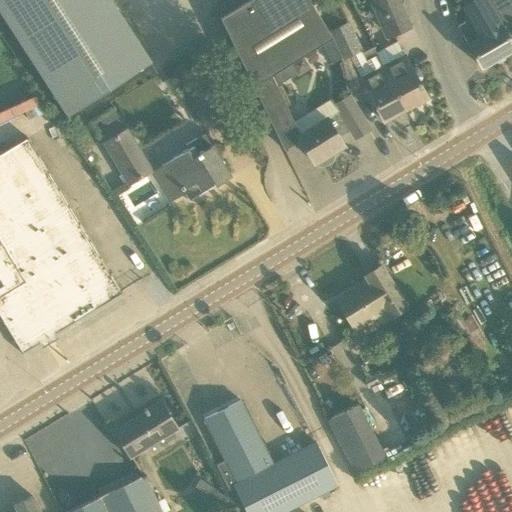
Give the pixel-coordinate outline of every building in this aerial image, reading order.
[(0,0),(0,11),(67,115),(151,61),(111,0),(0,0)] [(318,14),(309,0),(247,0),(220,17),(284,149),(300,139),(314,162),(316,161),(318,164),(324,165),(332,161),(334,155),(332,151),(343,145),(338,137),(351,129),(355,137),(369,129),(349,97),(335,105),(337,108),(298,132),(276,85),(296,73),(298,75),(311,67),(303,55),(332,37),(333,41),(335,39),(323,12),(318,14)] [(375,0),(391,35),(410,27),(398,0),(375,0)] [(457,25),(482,67),(511,49),(511,43),(504,29),(511,24),(511,4),(509,0),(485,0),(488,7),(479,12),(457,25)] [(335,39),(333,41),(343,60),(349,57),(349,56),(361,50),(362,49),(340,4),(323,12),(335,39)] [(404,54),(403,55),(382,65),(381,66),(403,109),(427,96),(419,81),(422,79),(423,76),(418,68),(415,67),(412,68),(404,54)] [(381,66),(371,70),(360,77),(362,80),(361,80),(383,120),(403,109),(381,66)] [(190,93),(205,121),(227,109),(212,81),(190,93)] [(106,136),(128,125),(118,105),(96,115),(106,136)] [(128,186),(151,172),(152,171),(125,128),(102,143),(128,186)] [(0,316),(22,353),(121,293),(26,138),(0,153),(0,316)] [(203,150),(196,138),(185,144),(188,148),(161,165),(169,178),(158,184),(169,202),(184,193),(189,201),(230,176),(212,145),(203,150)] [(390,320),(408,309),(381,265),(365,275),(370,283),(338,302),(355,330),(385,311),(390,320)] [(272,464),(240,400),(203,418),(235,482),(232,484),(246,511),(291,511),(290,509),(316,496),(328,490),(343,483),(321,439),(272,464)] [(130,456),(177,427),(160,401),(114,430),(130,456)] [(354,472),(385,456),(358,403),(327,419),(354,472)] [(160,511),(144,475),(100,496),(66,511),(160,511)] [(41,511),(33,496),(14,505),(17,511),(41,511)]
